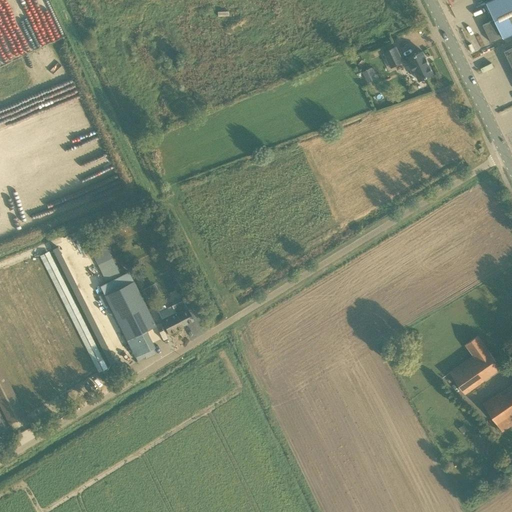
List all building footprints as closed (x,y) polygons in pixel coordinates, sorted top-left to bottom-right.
[(503,38),(511,33),(511,0),(493,0),(487,3),(494,19),(483,25),(491,43),(503,37),(503,38)] [(391,67),(403,61),(396,47),(384,53),(391,67)] [(423,51),(406,59),(412,73),(414,71),(419,81),(433,74),(429,64),(426,57),(423,51)] [(362,71),(367,82),(377,77),(372,66),(362,71)] [(139,345),(142,352),(153,347),(145,331),(156,325),(133,281),(104,295),(127,340),(128,339),(133,349),(139,345)] [(147,296),(159,291),(155,282),(143,288),(147,296)] [(169,334),(183,327),(182,325),(193,320),(183,300),(172,305),(175,313),(161,319),(169,334)] [(465,394),(501,368),(478,335),(465,344),(473,355),(450,371),(453,376),(465,394)] [(0,407),(9,424),(26,416),(0,363),(0,407)] [(511,392),(509,394),(507,390),(498,396),(497,394),(483,403),(495,422),(502,432),(511,424),(511,392)]
